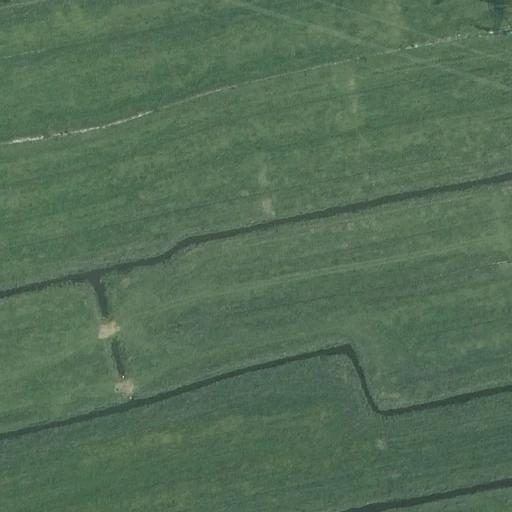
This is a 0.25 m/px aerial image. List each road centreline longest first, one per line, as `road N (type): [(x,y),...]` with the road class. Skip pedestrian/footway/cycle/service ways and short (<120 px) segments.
road 1 (track): [(0,406),(115,389),(155,371),(330,328),(362,335),(389,360),(426,377),(511,363)]
road 2 (track): [(511,235),(147,310),(0,381)]
